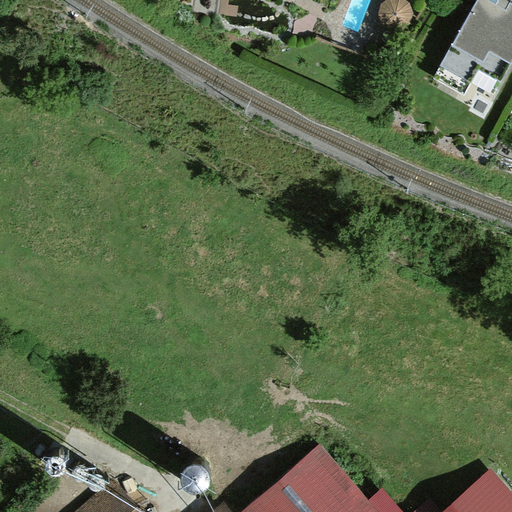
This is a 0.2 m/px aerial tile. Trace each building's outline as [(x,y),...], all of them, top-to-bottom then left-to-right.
[(399,0),(394,0),(389,0),(381,7),(378,17),(382,27),(391,33),(401,32),(409,25),(412,15),(408,5),(399,0)] [(511,0),(471,0),(434,70),(465,89),(472,77),(494,91),(511,59),(511,0)] [(386,511),(323,437),(240,506),(245,511),(511,511),(511,488),(491,464),(434,511),(386,511)] [(198,459),(185,457),(176,467),(177,479),(188,486),(200,482),(205,470),(198,459)] [(81,461),(73,461),(68,467),(72,475),(80,475),(85,468),(81,461)] [(98,470),(90,470),(85,476),(89,484),(97,484),(101,477),(98,470)] [(151,511),(122,478),(82,511),(151,511)] [(245,511),(240,506),(227,493),(204,511),(245,511)]
